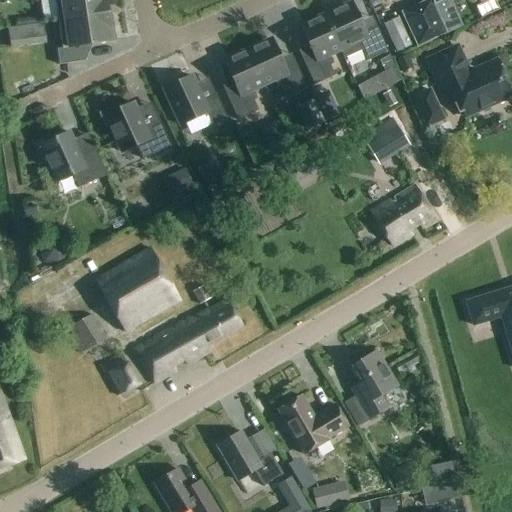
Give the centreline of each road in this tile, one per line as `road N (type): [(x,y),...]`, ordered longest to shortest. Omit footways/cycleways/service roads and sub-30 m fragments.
road 1 (unclassified): [(0,511),(511,214)]
road 2 (residential): [(154,51),(27,106)]
road 3 (residential): [(266,0),(154,51)]
